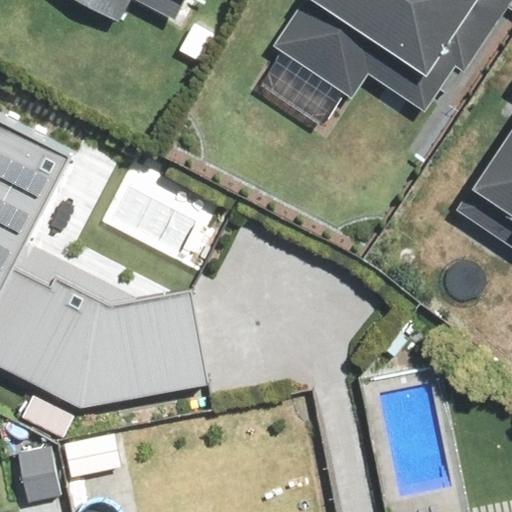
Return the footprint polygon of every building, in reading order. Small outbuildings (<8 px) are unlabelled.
[(83,0),(116,16),(124,0),(174,25),(185,0),(83,0)] [(296,0),(267,51),(279,58),(257,96),(322,135),(357,76),(419,113),(448,65),(461,72),(504,0),(296,0)] [(511,73),(506,82),(511,86),(511,101),(459,180),(509,214),(501,227),(511,234),(511,73)] [(186,296),(65,313),(0,277),(0,264),(58,150),(0,120),(0,372),(68,409),(69,406),(69,409),(200,390),(186,296)] [(48,440),(10,449),(26,507),(64,496),(48,440)]
